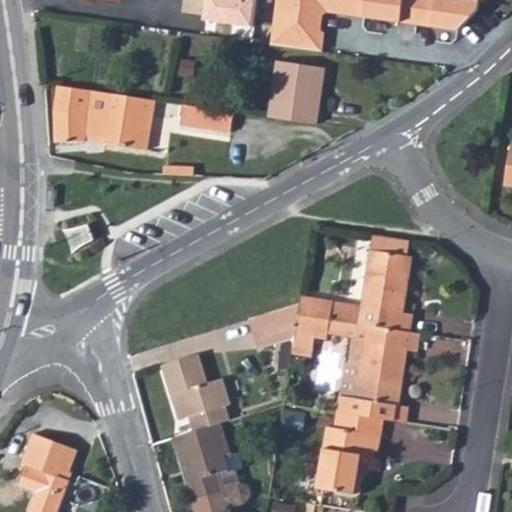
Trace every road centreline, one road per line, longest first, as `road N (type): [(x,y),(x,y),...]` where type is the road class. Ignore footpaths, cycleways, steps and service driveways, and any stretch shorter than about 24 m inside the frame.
road 1 (residential): [(383,137),(117,285),(65,323)]
road 2 (residential): [(511,264),(473,511)]
road 3 (residential): [(65,323),(117,401),(149,511)]
road 4 (secondary): [(4,0),(22,193)]
road 5 (residential): [(383,137),(454,224),(511,254)]
road 6 (residential): [(511,42),(448,99),(383,137)]
road 7 (secondary): [(22,193),(21,253),(5,333)]
